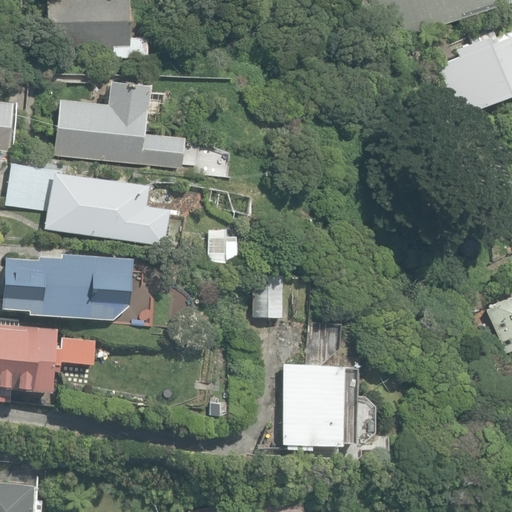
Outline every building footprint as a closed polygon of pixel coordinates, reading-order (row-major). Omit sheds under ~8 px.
[(111,48),(111,58),(146,57),(145,36),(128,37),(127,0),(45,0),(47,50),(111,48)] [(374,0),(390,41),(490,4),(487,0),(374,0)] [(435,64),(458,116),(511,92),(511,31),(487,43),(483,35),(454,48),(457,55),(435,64)] [(52,155),(179,168),(180,165),(196,166),(198,141),(183,139),(184,136),(142,132),(147,83),(108,79),(106,103),(58,98),(52,155)] [(237,107),(238,99),(224,96),(222,104),(237,107)] [(0,148),(5,149),(10,100),(0,99),(0,148)] [(42,227),(162,243),(167,207),(144,204),(146,183),(59,171),(59,169),(10,162),(5,205),(45,210),(42,227)] [(232,168),(231,175),(245,178),(247,170),(232,168)] [(247,214),(251,195),(212,187),(208,207),(245,222),(247,214)] [(205,256),(233,256),(233,234),(225,234),(225,228),(205,228),(205,256)] [(27,311),(112,318),(128,304),(131,257),(60,252),(60,255),(37,253),(36,258),(4,255),(1,306),(27,308),(27,311)] [(251,315),(281,316),(281,273),(252,273),(251,315)] [(510,349),(511,353),(511,292),(489,303),(490,305),(484,308),(505,351),(510,349)] [(457,308),(461,317),(478,309),(475,301),(457,308)] [(0,399),(8,400),(10,387),(50,391),(52,363),(59,364),(59,359),(92,362),(94,340),(61,336),(60,347),(54,346),(56,329),(0,322),(0,399)] [(308,457),(335,458),(335,441),(353,441),(354,365),(281,364),(280,441),(285,442),(285,447),(308,447),(308,457)] [(0,511),(29,511),(32,483),(0,480),(0,511)] [(187,508),(187,511),(301,511),(299,493),(187,508)]
